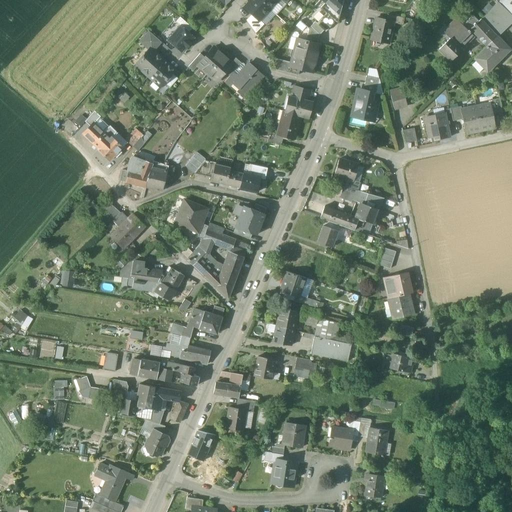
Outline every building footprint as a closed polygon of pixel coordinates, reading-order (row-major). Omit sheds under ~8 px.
[(270,9),(259,0),(251,0),(244,8),(252,14),(259,21),(260,20),(270,9)] [(259,0),(270,9),(278,0),(259,0)] [(321,0),(325,3),(321,8),(326,14),(335,22),(337,23),(343,0),(321,0)] [(511,0),(505,0),(501,6),(498,3),(483,18),(499,36),(511,24),(511,16),(511,15),(511,13),(511,0)] [(259,21),(252,14),(246,20),(255,34),(264,24),(260,20),(259,21)] [(335,22),(326,14),(317,24),(324,31),(326,32),(335,22)] [(405,18),(387,14),(386,20),(393,21),(393,22),(403,25),(405,18)] [(473,16),(463,26),(474,38),(476,36),(470,30),(479,22),(473,16)] [(192,28),(180,17),(176,22),(180,26),(181,26),(189,33),(192,28)] [(386,20),(375,18),(371,39),(386,42),(387,35),(390,36),(393,22),(393,21),(386,20)] [(463,26),(456,19),(446,29),(453,36),(450,39),(461,49),(464,46),(465,47),(474,38),(463,26)] [(479,22),(470,30),(476,36),(486,46),(487,47),(497,37),(481,20),(479,22)] [(317,24),(315,22),(311,27),(319,35),(324,31),(317,24)] [(180,26),(168,40),(181,52),(185,48),(186,49),(191,43),(190,42),(194,38),(189,33),(181,26),(180,26)] [(161,42),(149,32),(141,42),(149,49),(150,49),(152,51),(161,42)] [(497,37),(487,47),(486,46),(475,58),(474,59),(487,71),(509,50),(497,37)] [(319,45),(297,39),(290,63),(289,67),(299,69),(311,72),(319,45)] [(461,49),(450,39),(439,50),(451,61),(462,50),(461,49)] [(205,58),(197,66),(198,66),(207,74),(223,55),(214,47),(205,58)] [(149,49),(135,65),(148,76),(163,60),(152,51),(150,49),(149,49)] [(200,54),(188,67),(193,71),(198,66),(197,66),(205,58),(200,54)] [(223,55),(207,74),(216,82),(225,73),(233,64),(232,63),(223,55)] [(233,64),(225,73),(229,76),(233,72),(241,63),(235,58),(232,63),(233,64)] [(290,63),(272,58),(276,70),(297,75),(299,69),(289,67),(290,63)] [(163,60),(148,76),(160,87),(163,83),(172,73),(175,70),(163,60)] [(256,70),(249,63),(237,76),(232,82),(233,83),(247,95),(253,88),(252,88),(263,76),(256,70)] [(229,76),(224,82),(230,87),(233,83),(232,82),(237,76),(233,72),(229,76)] [(172,73),(163,83),(169,89),(178,79),(172,73)] [(379,79),(367,76),(364,89),(373,91),(373,93),(375,94),(379,79)] [(267,82),(260,91),(264,94),(271,85),(267,82)] [(306,90),(294,86),(291,98),(303,101),(306,90)] [(364,89),(363,89),(362,92),(357,91),(351,114),(367,118),(369,111),(376,112),(378,101),(371,100),(373,93),(373,91),(364,89)] [(403,91),(390,95),(394,110),(407,106),(403,91)] [(291,98),(287,112),(300,116),(308,118),(312,103),(303,101),(291,98)] [(499,98),(489,100),(490,104),(490,103),(492,113),(502,111),(499,98)] [(490,104),(475,107),(480,131),(495,128),(492,113),(490,103),(490,104)] [(461,106),(450,108),(453,121),(463,119),(461,110),(462,109),(461,106)] [(462,109),(461,110),(463,119),(466,134),(480,131),(475,107),(462,109)] [(287,112),(283,111),(277,134),(277,136),(283,137),(294,140),(300,116),(287,112)] [(445,111),(427,115),(429,123),(426,124),(429,138),(438,135),(439,139),(451,136),(445,111)] [(93,123),(83,134),(99,149),(109,137),(93,123)] [(414,127),(402,130),(406,143),(417,140),(414,127)] [(147,131),(140,139),(144,144),(152,135),(147,131)] [(270,132),(269,132),(267,139),(266,141),(281,145),(283,137),(277,136),(277,134),(270,132)] [(135,135),(128,143),(133,147),(139,139),(135,135)] [(123,147),(111,136),(109,137),(99,149),(98,150),(109,161),(115,155),(118,157),(120,155),(118,152),(123,147)] [(139,139),(133,147),(138,151),(144,144),(140,139),(139,139)] [(205,159),(197,152),(185,167),(194,173),(204,160),(205,159)] [(144,162),(133,156),(129,161),(127,171),(127,172),(128,172),(128,171),(138,173),(139,173),(144,162)] [(339,159),(334,176),(347,180),(347,179),(353,181),(358,165),(339,159)] [(215,163),(204,160),(194,173),(211,177),(214,164),(215,164),(215,163)] [(144,162),(139,173),(138,173),(135,185),(145,187),(148,176),(151,168),(153,164),(145,161),(144,162)] [(165,165),(153,162),(153,164),(151,168),(167,172),(167,171),(164,170),(165,165)] [(215,164),(214,164),(211,177),(210,181),(226,185),(230,171),(230,167),(215,164)] [(265,180),(267,169),(253,166),(251,175),(260,177),(260,179),(265,180)] [(167,172),(151,168),(148,176),(145,187),(162,191),(166,173),(167,172)] [(138,173),(128,171),(128,172),(126,182),(135,185),(138,173)] [(242,173),(230,171),(226,185),(239,188),(242,173)] [(251,175),(242,173),(239,188),(257,192),(260,179),(260,177),(251,175)] [(353,181),(347,179),(347,180),(345,187),(354,190),(358,191),(359,183),(353,181)] [(350,202),(351,199),(354,190),(343,186),(340,199),(350,202)] [(358,191),(354,190),(351,199),(356,202),(360,191),(358,191)] [(366,193),(360,191),(356,202),(361,204),(361,203),(363,204),(366,193)] [(382,198),(366,193),(363,204),(378,210),(382,198)] [(207,209),(184,200),(180,210),(183,211),(177,225),(198,233),(202,224),(207,209)] [(363,204),(361,203),(361,204),(356,217),(358,218),(372,224),(378,210),(363,204)] [(253,210),(264,214),(266,209),(255,204),(253,210)] [(120,214),(111,205),(103,212),(113,220),(120,214)] [(238,217),(261,226),(265,214),(264,214),(253,210),(243,206),(238,217)] [(355,218),(333,210),(329,221),(331,222),(354,230),(358,218),(356,217),(355,218)] [(120,214),(112,221),(119,228),(128,219),(122,212),(120,214)] [(119,228),(110,236),(123,249),(145,227),(132,214),(119,228)] [(261,226),(238,217),(235,228),(236,228),(252,235),(256,236),(261,226)] [(372,224),(358,218),(354,230),(368,235),(372,224)] [(329,221),(324,220),(322,226),(329,228),(330,225),(331,222),(329,221)] [(354,230),(331,222),(330,225),(342,230),(342,231),(352,235),(354,230)] [(208,226),(202,224),(198,233),(196,238),(202,240),(207,229),(208,226)] [(224,230),(209,224),(208,226),(207,229),(222,235),(224,230)] [(329,228),(322,226),(316,243),(331,248),(337,231),(329,228)] [(252,235),(236,228),(234,234),(250,240),(252,235)] [(222,235),(207,229),(203,239),(212,243),(213,244),(231,250),(235,240),(222,235)] [(187,247),(179,239),(173,245),(181,253),(187,247)] [(206,253),(200,259),(213,271),(216,262),(208,254),(212,243),(203,239),(202,240),(200,247),(206,253)] [(248,246),(235,240),(231,250),(230,254),(230,253),(243,258),(243,259),(248,246)] [(148,244),(114,277),(124,278),(134,279),(135,271),(131,270),(133,261),(142,263),(143,256),(152,248),(148,244)] [(206,253),(200,247),(194,254),(193,253),(192,253),(193,254),(187,260),(193,266),(200,258),(200,259),(206,253)] [(396,252),(385,248),(379,265),(390,269),(396,252)] [(243,258),(230,253),(230,254),(224,270),(220,279),(220,281),(233,286),(243,259),(243,258)] [(220,281),(219,281),(220,279),(213,271),(200,259),(200,258),(193,266),(205,278),(206,277),(217,287),(228,299),(233,286),(220,281)] [(57,268),(46,259),(42,264),(53,273),(57,268)] [(142,263),(133,261),(131,270),(135,271),(135,270),(141,271),(142,263)] [(185,270),(174,263),(172,268),(182,274),(185,270)] [(172,268),(171,268),(162,283),(174,290),(183,275),(182,274),(172,268)] [(141,271),(135,270),(135,271),(134,279),(160,283),(163,277),(160,276),(161,274),(152,272),(152,270),(147,269),(147,272),(141,271)] [(74,273),(66,272),(64,285),(72,286),(74,273)] [(305,278),(288,272),(281,291),(294,295),(299,297),(299,295),(305,278)] [(406,272),(383,278),(388,299),(408,294),(411,293),(406,272)] [(134,279),(124,278),(123,286),(127,286),(132,286),(134,279)] [(160,283),(134,279),(132,286),(132,287),(149,290),(155,293),(161,283),(160,283)] [(162,283),(161,283),(155,293),(169,300),(174,290),(162,283)] [(388,299),(387,299),(392,319),(413,314),(408,294),(388,299)] [(299,297),(294,295),(293,301),(295,302),(306,305),(308,298),(299,295),(299,297)] [(293,301),(284,298),(282,308),(293,310),(295,302),(293,301)] [(185,299),(179,308),(180,310),(186,311),(191,303),(185,299)] [(223,309),(214,306),(212,314),(221,317),(223,309)] [(315,310),(302,306),(299,321),(312,323),(315,310)] [(17,307),(10,314),(7,312),(0,320),(0,321),(12,331),(16,333),(19,329),(27,316),(17,307)] [(282,308),(280,308),(276,325),(294,329),(297,311),(293,310),(282,308)] [(212,314),(195,309),(193,309),(188,326),(216,334),(221,317),(212,314)] [(318,318),(317,324),(314,336),(331,340),(335,322),(318,318)] [(192,330),(172,323),(169,334),(175,335),(180,336),(190,338),(192,330)] [(294,329),(276,325),(273,342),(290,346),(294,329)] [(413,329),(400,325),(398,332),(411,336),(413,329)] [(190,338),(180,336),(178,345),(188,346),(190,338)] [(331,340),(314,336),(311,353),(347,361),(351,344),(331,340)] [(63,358),(65,347),(58,345),(56,357),(63,358)] [(188,346),(187,351),(185,359),(199,363),(207,364),(210,351),(188,346)] [(118,355),(107,353),(105,370),(115,372),(118,355)] [(413,358),(393,354),(391,362),(395,363),(394,369),(410,373),(413,358)] [(275,360),(258,357),(254,376),(271,379),(272,373),(275,360)] [(140,360),(134,358),(131,374),(138,376),(140,360)] [(311,361),(297,358),(295,365),(296,365),(296,364),(310,367),(311,361)] [(159,363),(140,360),(138,376),(156,379),(159,363)] [(194,368),(168,362),(166,360),(162,360),(161,368),(171,370),(182,373),(183,373),(192,375),(194,368)] [(310,367),(296,364),(296,365),(294,376),(308,379),(310,367)] [(349,370),(329,367),(327,376),(347,380),(349,370)] [(171,370),(161,368),(159,380),(169,382),(170,378),(171,373),(171,370)] [(183,373),(182,373),(180,380),(180,382),(181,382),(196,386),(199,377),(192,375),(183,373)] [(279,374),(272,373),(271,379),(278,381),(279,374)] [(243,375),(233,374),(231,385),(241,387),(242,381),(243,375)] [(90,387),(87,377),(76,380),(80,391),(90,387)] [(55,380),(54,399),(64,399),(65,386),(68,386),(68,380),(55,380)] [(126,382),(119,381),(118,387),(117,396),(126,397),(128,386),(127,386),(126,382)] [(231,385),(215,383),(213,394),(239,398),(241,387),(231,385)] [(154,387),(139,384),(136,401),(135,406),(136,406),(150,409),(154,387)] [(79,392),(83,397),(89,398),(90,387),(80,391),(79,392)] [(107,390),(90,387),(89,398),(94,399),(100,400),(106,401),(107,390)] [(181,392),(154,387),(150,409),(152,409),(160,410),(162,399),(178,402),(179,401),(181,392)] [(126,400),(123,399),(122,403),(121,412),(128,413),(131,400),(126,400)] [(255,402),(239,399),(238,406),(254,409),(255,402)] [(375,399),(373,405),(394,409),(395,402),(375,399)] [(188,404),(179,401),(178,402),(170,419),(180,423),(188,404)] [(55,402),(55,421),(66,422),(66,402),(55,402)] [(119,403),(115,402),(114,410),(121,412),(122,403),(119,403)] [(150,409),(136,406),(134,414),(134,417),(146,419),(149,419),(152,409),(150,409)] [(246,410),(229,407),(225,428),(243,431),(246,410)] [(160,410),(152,409),(149,419),(146,419),(145,421),(159,425),(164,411),(160,410)] [(159,425),(145,421),(142,429),(152,433),(153,430),(162,434),(165,427),(159,425)] [(360,423),(354,422),(352,431),(353,431),(353,436),(358,437),(360,423)] [(305,426),(286,423),(282,445),(302,448),(305,426)] [(366,424),(360,423),(358,437),(364,438),(366,424)] [(352,431),(331,428),(328,445),(350,449),(353,436),(353,431),(352,431)] [(388,431),(369,428),(366,453),(381,455),(383,443),(386,443),(388,431)] [(162,434),(153,430),(152,433),(150,439),(146,440),(145,443),(150,456),(152,457),(155,456),(156,453),(161,455),(164,448),(166,447),(168,442),(167,442),(168,439),(167,436),(162,434)] [(214,435),(198,431),(188,455),(203,462),(214,435)] [(284,449),(273,447),(272,453),(283,455),(284,449)] [(283,455),(272,453),(270,462),(275,463),(276,459),(282,461),(283,455)] [(282,461),(276,459),(275,463),(272,483),(293,487),(297,463),(282,461)] [(123,471),(111,465),(109,468),(100,463),(94,475),(108,482),(105,489),(103,488),(100,495),(100,496),(114,502),(123,482),(119,481),(121,476),(123,471)] [(123,471),(121,476),(131,481),(134,475),(123,471)] [(242,474),(237,471),(232,480),(237,483),(242,474)] [(398,473),(385,471),(384,477),(385,477),(384,479),(397,481),(397,478),(398,473)] [(384,477),(369,475),(365,496),(381,498),(384,479),(385,477),(384,477)] [(407,479),(397,478),(397,481),(396,485),(406,487),(407,479)] [(114,502),(100,496),(100,495),(96,494),(92,501),(116,511),(120,511),(123,506),(114,502)] [(202,501),(188,499),(186,510),(191,511),(192,507),(201,508),(202,501)] [(76,511),(78,502),(66,500),(64,511),(76,511)] [(116,511),(94,502),(92,509),(99,511),(116,511)]
